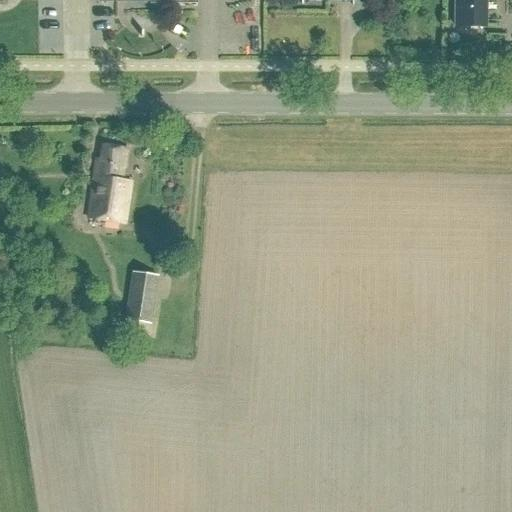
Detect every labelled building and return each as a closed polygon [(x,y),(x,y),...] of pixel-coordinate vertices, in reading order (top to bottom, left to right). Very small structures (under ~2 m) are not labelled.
[(40,0),(41,56),(67,55),(66,0),(40,0)] [(454,0),(454,28),(487,28),(487,0),(454,0)] [(159,27),(159,9),(125,8),(125,26),(159,27)] [(94,58),(111,57),(108,13),(92,14),(94,58)] [(308,138),(302,146),(321,159),(327,151),(308,138)] [(124,180),(128,148),(101,144),(99,160),(95,159),(87,219),(127,224),(132,181),(124,180)] [(125,321),(151,324),(157,275),(131,272),(125,321)]
